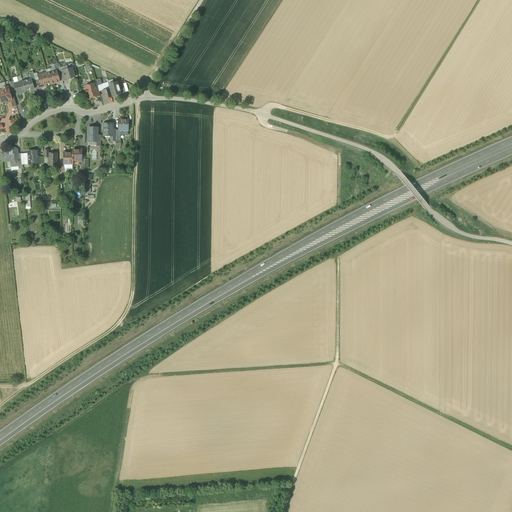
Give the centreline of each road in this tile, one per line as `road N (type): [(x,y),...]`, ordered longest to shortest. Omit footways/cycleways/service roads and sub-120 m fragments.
road 1 (track): [(201,0),(143,97),(253,111),(373,152),(457,231),(511,244)]
road 2 (track): [(338,203),(338,153),(262,123),(263,114),(272,104),(390,137),(480,0)]
road 3 (track): [(135,99),(132,293),(125,313),(0,406)]
road 4 (trunk): [(0,437),(250,275)]
road 5 (trunk): [(511,140),(250,275)]
road 6 (trunk): [(250,275),(511,151)]
road 7 (track): [(282,511),(335,366),(338,258)]
